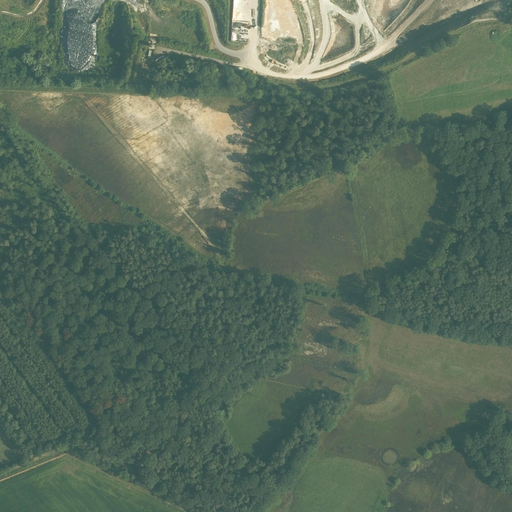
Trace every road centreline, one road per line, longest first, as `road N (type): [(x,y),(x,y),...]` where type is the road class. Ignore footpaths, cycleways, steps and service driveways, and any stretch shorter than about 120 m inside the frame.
road 1 (track): [(0,114),(171,344),(172,358),(138,391),(142,411),(72,444)]
road 2 (track): [(293,352),(142,411)]
road 3 (track): [(72,444),(212,511)]
